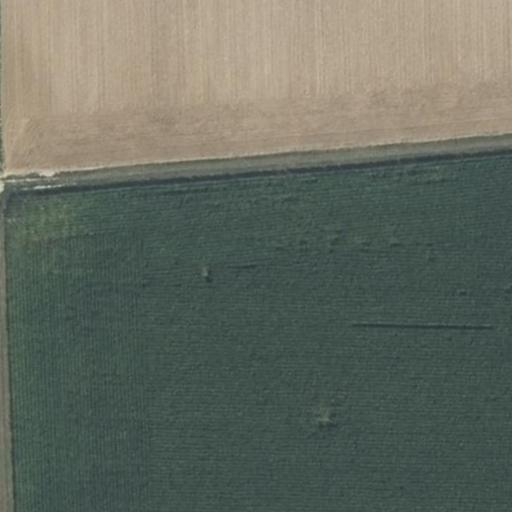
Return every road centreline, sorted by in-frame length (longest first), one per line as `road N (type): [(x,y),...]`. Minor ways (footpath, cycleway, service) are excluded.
road 1 (track): [(0,184),(511,139)]
road 2 (track): [(0,258),(9,511)]
